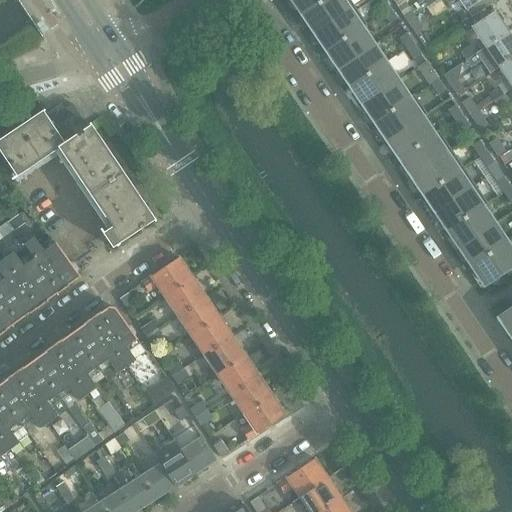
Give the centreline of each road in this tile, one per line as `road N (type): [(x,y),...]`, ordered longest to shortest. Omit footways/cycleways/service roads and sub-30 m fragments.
road 1 (residential): [(511,388),(251,0)]
road 2 (residential): [(0,358),(215,210)]
road 3 (secondary): [(348,406),(215,210)]
road 4 (residential): [(184,511),(348,406)]
road 5 (secondary): [(421,511),(348,406)]
